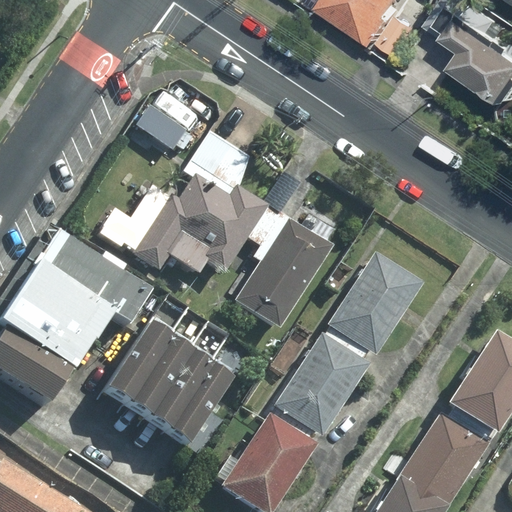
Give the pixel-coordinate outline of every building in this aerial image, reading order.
[(322,0),(318,8),(370,43),(386,19),(383,17),(393,0),(322,0)] [(464,51),(452,69),(500,101),(510,100),(511,96),(511,44),(510,48),(487,33),(495,20),(464,0),(442,0),(426,26),(464,51)] [(396,16),(379,42),(396,53),(413,28),(396,16)] [(178,104),(167,96),(154,113),(184,135),(203,109),(185,95),(178,104)] [(238,234),(260,202),(230,183),(239,155),(203,133),(180,168),(187,174),(171,197),(164,193),(162,196),(144,184),(122,218),(139,230),(125,250),(150,266),(160,251),(188,269),(195,257),(214,270),(238,234)] [(246,254),(253,259),(228,297),(268,324),(323,242),(317,239),(325,227),(304,213),(296,226),(260,202),(238,234),(253,243),(246,254)] [(56,230),(34,263),(106,311),(122,321),(143,288),(112,268),(116,263),(98,251),(94,255),(56,230)] [(320,334),(353,357),(359,348),(365,352),(413,281),(368,250),(319,323),(325,326),(320,334)] [(0,313),(0,330),(64,373),(106,311),(34,263),(0,313)] [(154,322),(108,391),(128,404),(174,336),(154,322)] [(440,417),(475,439),(511,384),(511,345),(486,328),(438,400),(448,406),(440,417)] [(0,379),(37,404),(60,370),(0,330),(0,379)] [(272,405),(264,416),(299,439),(306,429),(311,432),(359,361),(353,357),(320,334),(315,331),(267,402),(272,405)] [(174,336),(128,404),(149,418),(194,349),(174,336)] [(194,349),(149,418),(169,431),(215,362),(194,349)] [(215,362),(169,431),(189,444),(235,376),(215,362)] [(257,511),(305,443),(299,439),(264,416),(260,413),(228,459),(221,454),(207,474),(215,479),(213,482),(257,511)] [(389,484),(430,511),(436,511),(478,450),(444,427),(432,419),(389,484)] [(91,511),(3,456),(0,461),(0,511),(91,511)] [(414,511),(381,490),(366,511),(414,511)]
